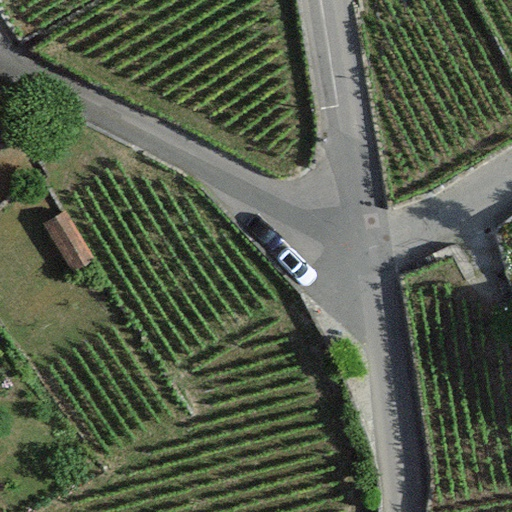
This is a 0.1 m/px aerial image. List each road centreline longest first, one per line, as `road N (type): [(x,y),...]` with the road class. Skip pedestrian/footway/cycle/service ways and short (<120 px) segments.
road 1 (residential): [(367,248),(0,55)]
road 2 (unclassified): [(402,511),(399,442),(367,248)]
road 3 (unclassified): [(367,248),(331,0)]
road 4 (track): [(511,169),(367,248)]
